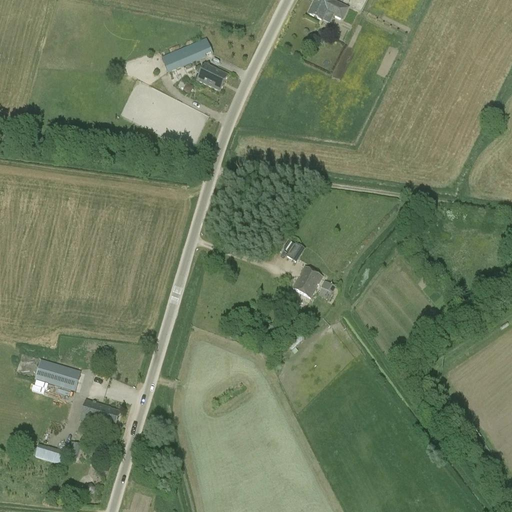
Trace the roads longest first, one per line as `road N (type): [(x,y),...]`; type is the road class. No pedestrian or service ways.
road 1 (unclassified): [(288,0),(224,134),(111,511)]
road 2 (track): [(187,167),(511,212)]
